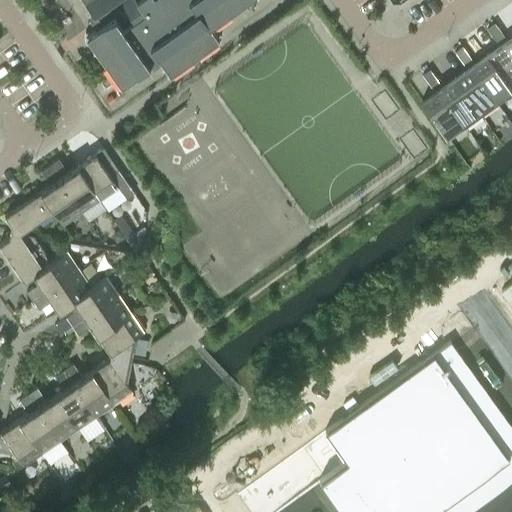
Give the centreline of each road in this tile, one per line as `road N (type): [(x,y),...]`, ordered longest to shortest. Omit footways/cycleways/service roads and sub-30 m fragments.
road 1 (residential): [(27,148),(76,114),(0,0)]
road 2 (residential): [(342,0),(385,58),(470,0)]
